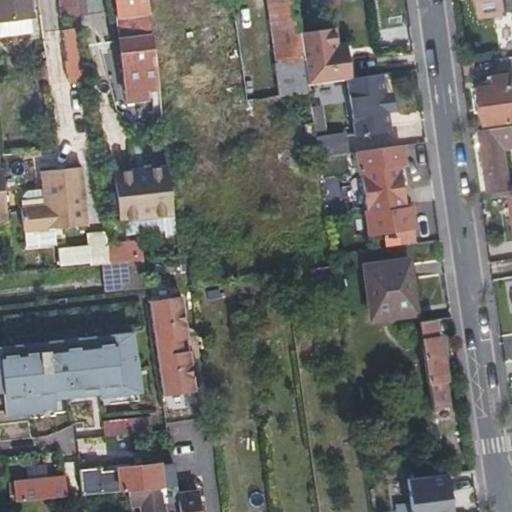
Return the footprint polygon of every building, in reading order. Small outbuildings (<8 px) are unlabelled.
[(0,0),(0,35),(29,32),(25,0),(0,0)] [(89,6),(88,0),(59,0),(60,9),(76,7),(89,6)] [(149,9),(147,0),(111,0),(115,35),(152,32),(149,9)] [(268,0),(283,95),(309,92),(307,81),(301,37),(296,0),(268,0)] [(506,13),(504,0),(480,0),(483,18),(506,13)] [(90,12),(89,6),(76,7),(60,9),(62,20),(74,19),(78,19),(77,14),(90,12)] [(81,79),(75,34),(60,36),(63,60),(61,60),(64,81),(81,79)] [(327,55),(349,53),(348,43),(336,44),(335,34),(324,35),(327,55)] [(349,75),(352,75),(349,53),(327,55),(324,35),(301,37),(307,81),(349,75)] [(159,93),(158,86),(153,37),(120,41),(128,105),(160,102),(159,93)] [(511,54),(508,55),(511,72),(488,75),(490,86),(474,89),(478,111),(486,111),(488,125),(511,121),(511,54)] [(386,93),(383,71),(352,75),(349,75),(356,132),(391,128),(389,111),(386,93)] [(393,92),(386,93),(389,111),(395,111),(393,92)] [(511,140),(511,125),(479,131),(490,193),(510,190),(502,142),(511,140)] [(317,153),(351,149),(347,127),(314,131),(317,153)] [(407,162),(404,141),(358,148),(361,169),(364,169),(370,211),(368,211),(371,232),(401,228),(403,242),(418,240),(413,204),(408,205),(402,163),(407,162)] [(86,224),(78,167),(38,172),(41,190),(43,207),(22,209),(19,209),(21,233),(41,230),(86,224)] [(114,174),(120,222),(174,215),(168,168),(114,174)] [(21,197),(22,209),(43,207),(41,190),(27,192),(21,197)] [(41,230),(21,233),(23,247),(43,245),(41,230)] [(52,251),(53,268),(97,264),(96,247),(52,251)] [(105,263),(107,292),(114,291),(148,288),(144,259),(106,262),(105,263)] [(417,306),(411,259),(363,263),(369,311),(417,306)] [(148,288),(114,291),(116,305),(150,301),(150,299),(148,288)] [(181,295),(150,299),(150,301),(159,373),(162,395),(194,391),(189,350),(182,351),(180,337),(187,336),(181,295)] [(434,420),(441,419),(439,405),(449,404),(441,334),(437,335),(435,316),(420,317),(434,420)] [(6,390),(113,378),(112,361),(62,367),(57,332),(25,335),(29,372),(5,374),(6,390)] [(187,336),(180,337),(182,351),(189,350),(187,336)] [(6,390),(0,390),(0,425),(34,421),(31,396),(62,392),(63,397),(95,395),(94,389),(114,386),(113,378),(6,390)] [(149,418),(101,420),(102,437),(150,435),(149,418)] [(443,429),(441,419),(434,420),(435,429),(443,429)] [(104,464),(83,467),(83,469),(87,492),(130,487),(173,483),(173,476),(171,463),(106,469),(104,464)] [(451,511),(446,470),(405,475),(410,511),(451,511)] [(193,473),(173,476),(173,483),(175,496),(196,493),(193,473)] [(70,493),(71,493),(69,474),(30,478),(16,480),(18,499),(70,493)] [(175,496),(173,483),(130,487),(132,502),(140,502),(141,511),(163,511),(163,500),(175,499),(175,496)] [(198,511),(196,493),(175,496),(175,499),(177,511),(198,511)] [(177,511),(175,499),(163,500),(163,511),(177,511)]
